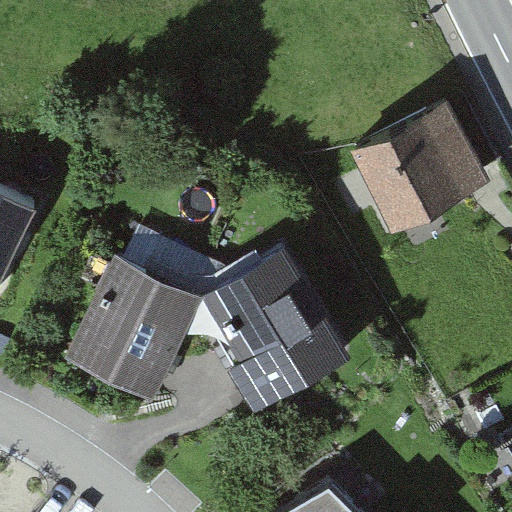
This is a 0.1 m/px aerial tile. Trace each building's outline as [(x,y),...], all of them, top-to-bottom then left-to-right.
[(424,110),(326,166),(380,261),(478,205),(424,110)] [(0,312),(36,234),(0,217),(0,312)] [(281,273),(197,318),(255,423),(344,371),(281,273)] [(197,318),(106,276),(58,377),(150,420),(197,318)] [(292,511),(347,511),(330,494),(292,511)]
